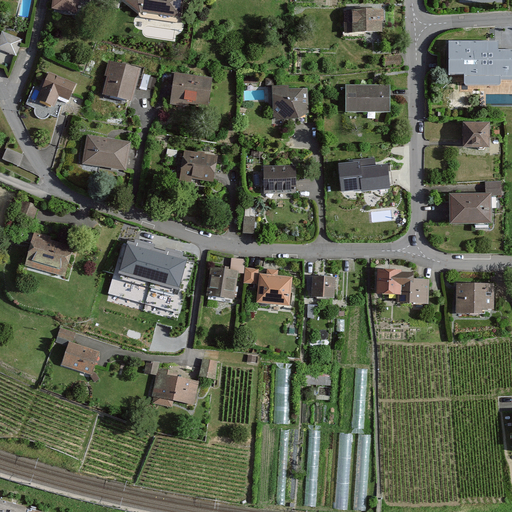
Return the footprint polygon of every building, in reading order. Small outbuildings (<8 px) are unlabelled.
[(55,0),(54,8),(76,12),(77,0),(55,0)] [(129,0),(128,2),(140,12),(143,10),(181,16),(182,0),(129,0)] [(383,11),(347,12),(347,32),(383,31),(383,11)] [(21,42),(4,35),(0,44),(0,47),(16,55),(21,42)] [(498,44),(450,44),(450,76),(465,76),(465,88),(501,88),(501,83),(511,82),(511,52),(498,53),(498,44)] [(385,56),(385,66),(402,66),(401,55),(385,56)] [(140,71),(111,63),(108,75),(111,76),(107,93),(132,100),(140,71)] [(77,86),(51,75),(40,99),(54,105),(57,97),(69,103),(77,86)] [(210,80),(177,76),(173,104),(188,106),(188,102),(207,105),(210,80)] [(288,87),(274,87),(274,118),(306,118),(306,91),(288,91),(288,87)] [(390,87),(348,87),(347,112),(390,113),(390,87)] [(489,124),(465,124),(465,146),(489,146),(489,124)] [(129,145),(89,139),(86,164),(125,170),(129,145)] [(10,148),(5,160),(21,165),(25,154),(10,148)] [(217,158),(186,154),(183,183),(191,184),(192,178),(214,180),(217,158)] [(350,165),(339,166),(341,194),(390,189),(388,168),(377,169),(376,159),(349,162),(350,165)] [(296,168),(266,168),(266,193),(296,193),(296,168)] [(488,182),(488,193),(506,192),(502,181),(488,182)] [(490,196),(453,196),(453,223),(491,222),(490,196)] [(21,199),(17,211),(33,218),(38,205),(21,199)] [(255,219),(246,218),(245,233),(254,233),(255,219)] [(73,251),(36,240),(27,269),(64,280),(73,251)] [(188,258),(128,240),(119,273),(179,289),(188,258)] [(232,257),(231,267),(245,268),(246,259),(232,257)] [(247,266),(245,280),(259,282),(259,268),(247,266)] [(401,271),(379,270),(379,293),(399,293),(399,304),(429,304),(429,281),(412,281),(413,275),(401,275),(401,271)] [(236,275),(212,273),(209,300),(233,302),(236,275)] [(292,279),(262,276),(260,303),(290,305),(292,279)] [(336,279),(315,278),(314,296),(335,297),(336,279)] [(494,286),(459,285),(458,313),(480,314),(480,308),(493,309),(494,286)] [(60,327),(58,336),(73,340),(76,331),(60,327)] [(100,353),(71,344),(64,367),(92,376),(100,353)] [(218,363),(204,361),(201,377),(215,379),(218,363)] [(161,364),(148,362),(147,373),(158,375),(153,405),(172,408),(173,401),(195,405),(199,383),(177,380),(178,373),(160,370),(161,364)] [(279,372),(278,421),(288,421),(288,415),(287,415),(288,394),(289,394),(290,373),(279,372)] [(32,511),(0,503),(0,511),(32,511)]
